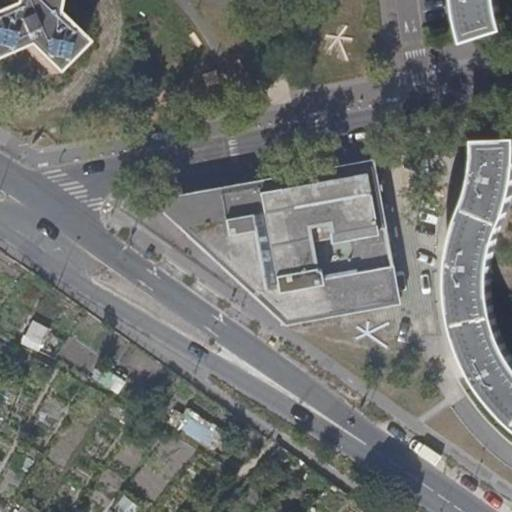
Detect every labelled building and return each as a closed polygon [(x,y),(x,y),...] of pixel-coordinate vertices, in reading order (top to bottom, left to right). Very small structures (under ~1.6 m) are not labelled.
[(0,52),(23,45),(49,72),(78,43),(52,18),(49,11),(50,0),(8,0),(2,10),(0,10),(0,52)] [(459,0),(459,2),(468,42),(503,25),(503,21),(499,0),(459,0)] [(511,356),(502,342),(494,316),(490,284),(491,258),(499,222),(510,194),(511,181),(511,138),(475,139),(473,173),(468,199),(457,230),(450,267),(451,294),(457,327),(466,354),(478,379),(506,412),(511,417),(511,356)] [(370,159),(321,169),(150,204),(190,238),(188,241),(284,326),(399,306),(370,159)] [(22,342),(40,352),(53,330),(34,320),(22,342)] [(122,392),(127,377),(98,367),(93,381),(122,392)] [(188,407),(176,426),(214,451),(226,432),(188,407)] [(120,511),(133,511),(139,504),(123,495),(115,509),(120,511)]
